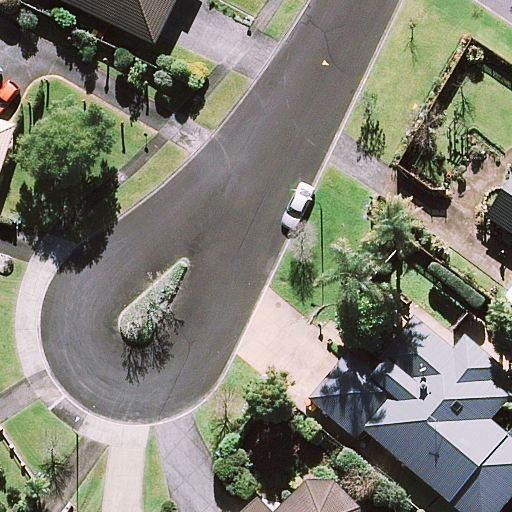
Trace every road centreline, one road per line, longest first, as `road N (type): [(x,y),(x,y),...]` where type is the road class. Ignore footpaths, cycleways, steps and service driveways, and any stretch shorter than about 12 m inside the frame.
road 1 (residential): [(146,382),(111,378),(85,360),(75,330),(94,290),(140,249),(215,218)]
road 2 (residential): [(355,0),(291,118),(215,218)]
road 3 (residential): [(215,218),(218,275),(210,310),(168,372),(146,382)]
